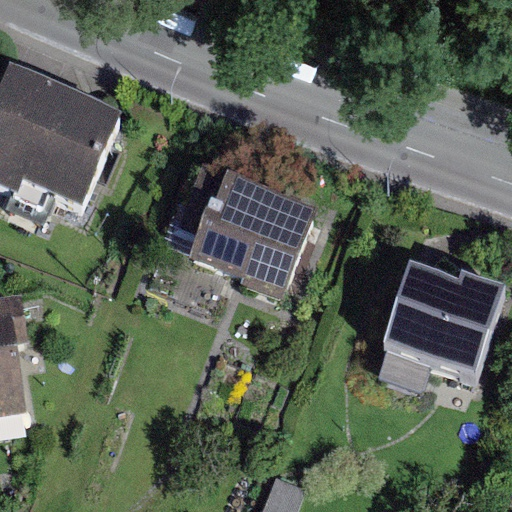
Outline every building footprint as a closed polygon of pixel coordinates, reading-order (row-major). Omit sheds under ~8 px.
[(116,130),(0,91),(0,197),(84,226),(116,130)] [(301,215),(200,178),(167,268),(267,305),(301,215)] [(479,413),(511,300),(511,292),(428,267),(419,296),(386,286),(359,378),(479,413)] [(0,409),(16,406),(4,345),(25,341),(18,306),(0,309),(0,409)] [(300,511),(308,497),(275,483),(261,511),(300,511)]
